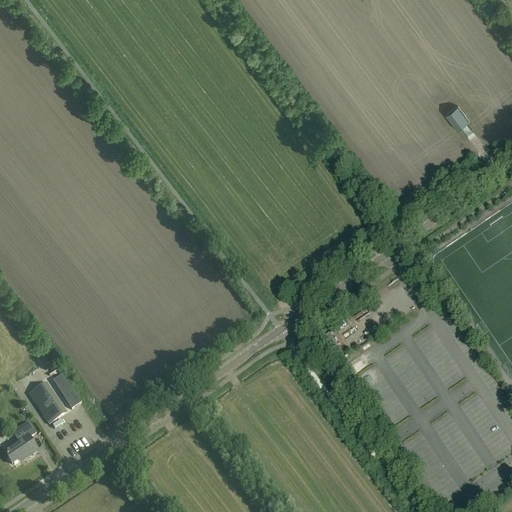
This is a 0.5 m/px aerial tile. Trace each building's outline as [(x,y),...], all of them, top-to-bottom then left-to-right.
[(448,116),(459,130),(470,122),(460,107),(448,116)] [(62,376),(53,382),(72,410),(81,404),(62,376)] [(29,395),(49,426),(67,414),(46,383),(29,395)] [(32,416),(28,410),(22,414),(26,420),(32,416)] [(51,425),(54,430),(62,427),(60,421),(51,425)] [(12,434),(18,442),(4,452),(12,465),(23,458),(24,460),(38,451),(30,439),(37,433),(30,422),(12,434)] [(501,458),(511,449),(501,435),(486,447),(501,466),(488,476),(489,478),(494,474),(497,477),(509,467),(501,458)]
